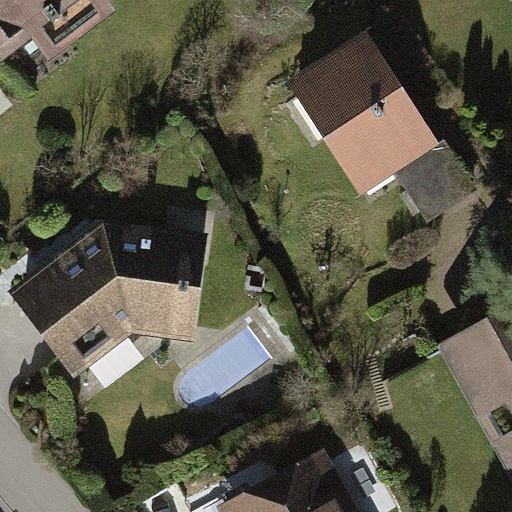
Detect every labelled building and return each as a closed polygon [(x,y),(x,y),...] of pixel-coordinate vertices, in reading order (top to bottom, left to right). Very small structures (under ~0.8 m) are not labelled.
[(118,0),(0,0),(0,95),(121,4),(118,0)] [(388,20),(300,72),(371,193),(460,140),(388,20)] [(112,214),(14,284),(81,371),(134,326),(199,337),(217,228),(112,214)] [(511,293),(430,339),(511,485),(511,483),(511,293)] [(362,511),(328,445),(223,498),(229,511),(362,511)]
